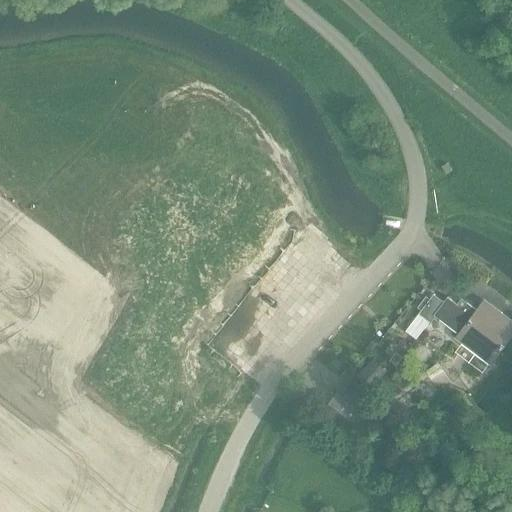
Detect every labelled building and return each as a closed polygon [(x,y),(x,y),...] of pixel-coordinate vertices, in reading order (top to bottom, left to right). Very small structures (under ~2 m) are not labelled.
[(447,174),(452,171),(447,164),(442,167),(447,174)] [(436,315),(460,333),(456,338),(490,364),(511,334),(511,321),(484,301),(478,310),(467,302),(462,298),(457,304),(447,297),(444,302),(433,293),(419,313),(405,331),(416,339),(429,320),(430,322),(436,315)] [(394,355),(389,362),(396,366),(402,358),(397,355),(394,355)] [(374,360),(357,377),(368,389),(385,372),(374,360)] [(368,417),(339,394),(338,394),(325,410),(355,434),(368,417)]
